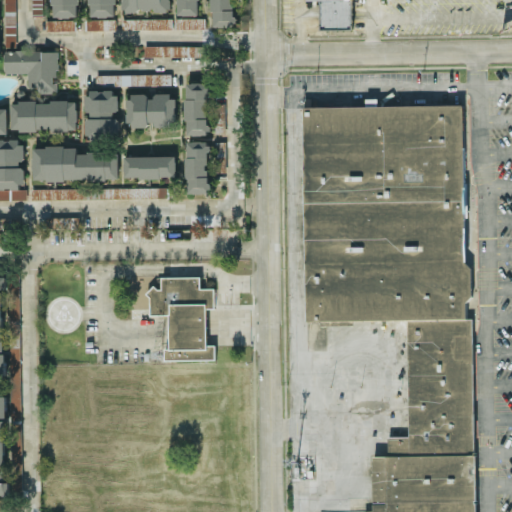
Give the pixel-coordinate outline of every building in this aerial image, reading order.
[(4,0),(6,28),(15,28),(14,0),(4,0)] [(42,0),(31,0),(32,14),(43,13),(42,0)] [(78,0),(52,0),(52,16),(78,17),(78,0)] [(116,16),(115,0),(89,0),(90,15),(116,16)] [(122,0),(122,11),(169,11),(169,0),(122,0)] [(177,0),(178,14),(199,14),(199,0),(177,0)] [(211,0),(211,26),(233,26),(233,0),(211,0)] [(321,31),(320,1),(307,1),(306,0),(352,0),(352,31),(321,31)] [(172,17),(122,18),(122,29),(172,28),(172,17)] [(204,28),(204,17),(174,17),(175,28),(204,28)] [(86,19),(86,30),(115,29),(114,18),(86,19)] [(73,29),(73,19),(47,20),(47,30),(73,29)] [(144,55),(199,56),(199,45),(144,45),(144,55)] [(5,72),(27,72),(27,86),(37,86),(37,92),(57,92),(57,50),(5,50),(5,72)] [(170,83),(170,74),(158,74),(96,75),(96,84),(170,83)] [(186,134),(208,134),(207,82),(185,82),(186,134)] [(85,118),(85,136),(118,136),(118,117),(116,117),(116,90),(87,90),(87,118),(85,118)] [(175,124),(175,94),(148,94),(148,93),(128,93),(128,127),(148,126),(148,124),(175,124)] [(11,130),(76,130),(77,100),(11,100),(11,130)] [(308,103),(308,318),(408,318),(407,434),(387,434),(387,456),(372,456),(372,511),(474,511),(475,318),(463,318),(463,104),(308,103)] [(0,199),(26,199),(26,189),(23,189),(23,166),(22,166),(22,140),(0,139),(0,199)] [(209,192),(210,140),(187,140),(186,192),(209,192)] [(215,171),(226,171),(225,141),(214,141),(215,171)] [(118,152),(77,151),(77,146),(33,145),(32,178),(118,179),(118,152)] [(124,177),(176,176),(176,155),(124,155),(124,177)] [(32,198),(67,198),(67,188),(32,188),(32,198)] [(40,226),(78,227),(78,217),(41,216),(40,226)] [(9,305),(18,306),(18,273),(10,273),(9,305)] [(200,273),(162,274),(163,286),(158,286),(154,282),(147,290),(151,294),(151,314),(170,313),(171,346),(165,346),(166,358),(216,357),(216,342),(208,343),(208,305),(215,305),(215,286),(201,286),(200,273)] [(20,321),(10,321),(10,419),(20,419),(20,321)] [(10,422),(11,470),(22,469),(21,422),(10,422)]
